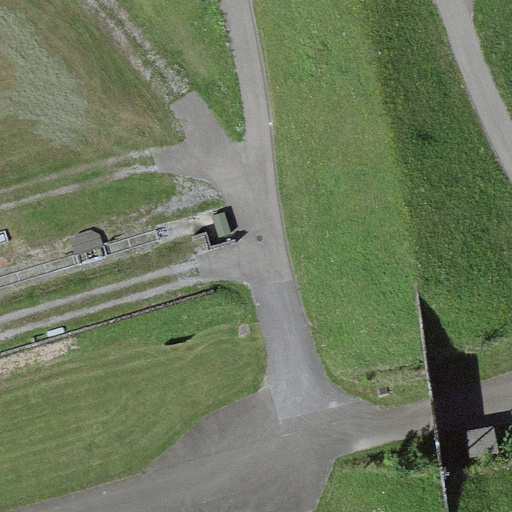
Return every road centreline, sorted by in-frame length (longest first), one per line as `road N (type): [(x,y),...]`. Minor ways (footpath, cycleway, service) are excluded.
road 1 (track): [(304,450),(268,255),(246,0)]
road 2 (track): [(88,511),(511,397)]
road 3 (track): [(268,255),(209,141),(89,0)]
road 4 (track): [(0,333),(268,255)]
road 5 (track): [(209,141),(0,204)]
road 6 (track): [(450,0),(511,116)]
